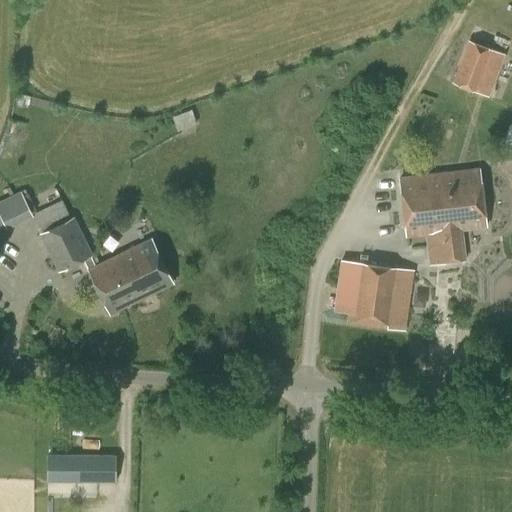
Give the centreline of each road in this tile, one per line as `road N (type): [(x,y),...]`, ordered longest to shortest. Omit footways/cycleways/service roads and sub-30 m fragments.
road 1 (unclassified): [(309,388),(71,374),(0,359)]
road 2 (unclassified): [(309,388),(315,278),(377,157)]
road 3 (unclassified): [(511,389),(309,388)]
road 4 (track): [(468,0),(377,157)]
road 5 (unclassified): [(309,511),(309,388)]
